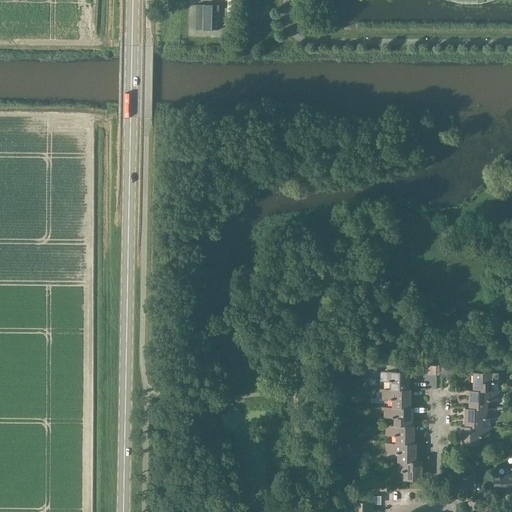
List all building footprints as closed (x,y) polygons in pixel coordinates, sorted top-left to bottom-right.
[(218,30),(213,30),(212,30),(212,12),(218,12),(218,5),(195,5),(195,30),(218,30)] [(409,389),(409,371),(378,371),(378,373),(380,373),(380,381),(390,381),(390,389),(409,389)] [(504,375),(504,372),(473,372),(473,390),(491,390),(491,382),(501,382),(502,375),(504,375)] [(390,389),(379,389),(379,391),(382,391),(382,399),(392,399),(392,407),(410,407),(411,389),(409,389),(390,389)] [(473,390),(469,390),(468,408),(487,408),(487,400),(497,400),(497,393),(500,393),(500,390),(491,390),(473,390)] [(392,407),(381,407),(381,409),(383,409),(383,417),(393,417),(393,425),(412,425),(412,407),(410,407),(392,407)] [(468,408),(464,408),(464,426),(483,426),(483,418),(493,418),(493,411),(495,411),(495,408),(487,408),(468,408)] [(393,425),(383,425),(383,427),(385,427),(385,435),(395,435),(395,443),(414,443),(414,425),(412,425),(393,425)] [(483,426),(464,426),(460,425),(460,444),(479,444),(479,436),(489,436),(489,429),(491,429),(491,426),(483,426)] [(395,443),(385,443),(385,445),(387,445),(387,453),(397,453),(397,461),(416,461),(416,443),(414,443),(395,443)] [(397,461),(391,461),(391,463),(393,463),(393,471),(403,471),(403,479),(422,480),(422,461),(416,461),(397,461)] [(482,482),(482,470),(474,469),(474,475),(454,475),(454,489),(474,490),(474,482),(482,482)] [(511,474),(494,474),(494,490),(511,489),(511,474)] [(371,511),(371,502),(370,502),(370,496),(356,496),(356,502),(352,502),(352,503),(348,503),(348,511),(352,511),(371,511)]
